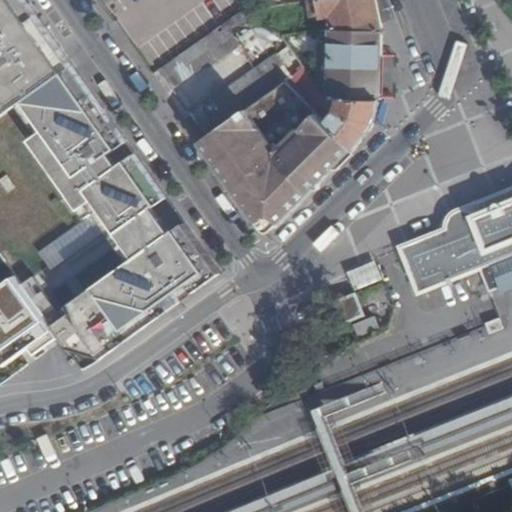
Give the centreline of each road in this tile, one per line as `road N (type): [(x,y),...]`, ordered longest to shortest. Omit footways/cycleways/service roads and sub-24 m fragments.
road 1 (residential): [(258,280),(437,109),(450,81),(421,0)]
road 2 (residential): [(59,0),(258,280)]
road 3 (residential): [(0,405),(87,391),(258,280)]
